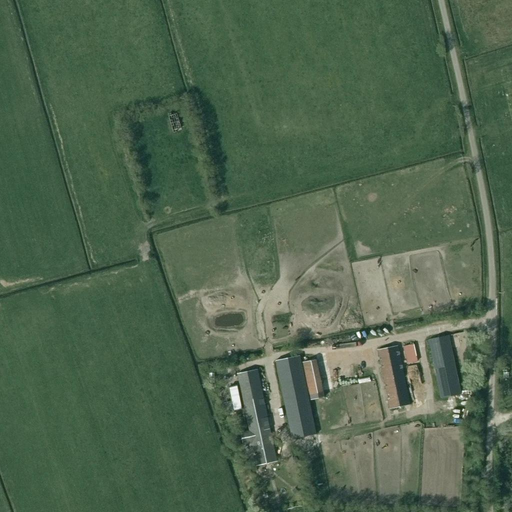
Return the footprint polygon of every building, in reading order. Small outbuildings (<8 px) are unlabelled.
[(173,115),(173,113),(168,114),(173,133),(178,132),(178,130),(181,129),(177,113),(173,115)] [(449,336),(429,340),(442,398),(461,394),(449,336)] [(417,345),(403,345),(404,363),(418,362),(417,345)] [(399,346),(379,350),(391,409),(411,405),(399,346)] [(301,355),(277,360),(292,438),(316,434),(301,355)] [(278,461),(274,443),(257,369),(238,373),(250,430),(240,432),(243,445),(253,443),(258,466),(278,461)] [(237,385),(228,387),(233,411),(242,409),(237,385)]
